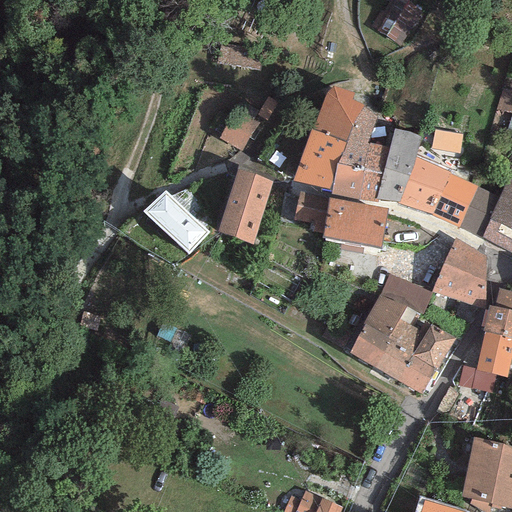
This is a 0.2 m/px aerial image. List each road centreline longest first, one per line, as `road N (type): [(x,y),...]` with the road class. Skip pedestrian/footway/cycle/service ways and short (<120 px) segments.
road 1 (track): [(96,511),(66,464),(41,310),(107,221),(174,42),(233,0)]
road 2 (residential): [(509,271),(450,236),(287,192),(245,169),(115,199)]
road 3 (unclassified): [(363,511),(509,271)]
